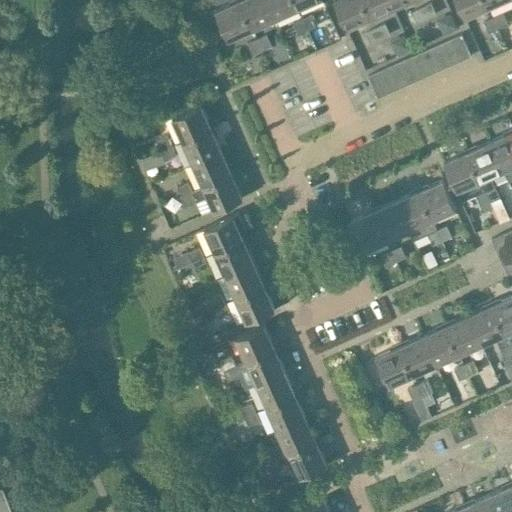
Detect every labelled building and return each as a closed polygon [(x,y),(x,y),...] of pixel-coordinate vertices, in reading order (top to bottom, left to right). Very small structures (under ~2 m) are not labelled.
[(252,27),(240,0),(235,0),(216,9),(229,37),(252,27)] [(240,0),(252,27),(275,17),(267,0),(240,0)] [(267,0),(275,17),(298,6),(295,0),(267,0)] [(370,16),(363,0),(335,0),(347,26),(370,16)] [(363,0),(370,16),(393,6),(390,0),(363,0)] [(457,0),(465,16),(489,5),(486,0),(457,0)] [(431,2),(421,6),(427,18),(436,13),(431,2)] [(412,10),(417,22),(427,18),(421,6),(412,10)] [(503,11),(493,16),(499,28),(508,23),(503,11)] [(313,13),(303,17),(308,29),(318,25),(313,13)] [(499,27),(493,16),(484,20),(489,32),(499,27)] [(299,33),(308,29),(303,17),(293,22),(299,33)] [(385,23),(375,27),(380,38),(390,34),(385,23)] [(375,27),(366,31),(371,43),(380,38),(375,27)] [(461,33),(451,38),(460,60),(471,55),(461,33)] [(267,34),(257,38),(262,50),(272,45),(267,34)] [(257,38),(248,43),(253,54),(262,50),(257,38)] [(440,42),(450,64),(460,60),(451,38),(440,42)] [(430,47),(440,69),(450,64),(440,42),(430,47)] [(420,52),(429,74),(440,69),(430,47),(420,52)] [(409,56),(419,78),(429,74),(420,52),(409,56)] [(399,61),(409,83),(419,78),(409,56),(399,61)] [(389,65),(399,87),(409,83),(399,61),(389,65)] [(378,70),(388,92),(399,87),(389,65),(378,70)] [(388,92),(378,70),(368,74),(378,96),(388,92)] [(183,139),(212,127),(201,103),(173,115),(183,139)] [(222,150),(212,127),(183,139),(194,162),(222,150)] [(511,129),(491,139),(504,168),(509,179),(511,177),(511,129)] [(168,135),(157,140),(161,149),(172,144),(168,135)] [(491,139),(468,150),(481,178),(480,179),(485,189),(486,189),(491,201),(501,196),(496,185),(491,174),(504,168),(491,139)] [(172,144),(161,149),(165,159),(177,154),(172,144)] [(232,173),(222,150),(194,162),(204,185),(232,173)] [(475,194),(485,189),(480,179),(481,178),(468,150),(444,160),(462,200),(475,194)] [(232,173),(204,185),(193,190),(181,196),(185,205),(208,195),(214,209),(243,196),(232,173)] [(443,178),(420,189),(433,217),(456,207),(443,178)] [(189,181),(177,186),(181,196),(193,190),(189,181)] [(420,189),(397,199),(410,227),(408,228),(413,239),(428,233),(428,232),(437,228),(433,217),(420,189)] [(485,189),(475,194),(483,211),(493,207),(490,201),(491,201),(486,189),(485,189)] [(387,238),(410,227),(397,199),(374,209),(387,238)] [(387,238),(374,209),(350,220),(363,249),(387,238)] [(240,228),(245,226),(239,211),(205,227),(215,251),(244,238),(240,228)] [(447,224),(438,228),(443,239),(451,235),(447,224)] [(437,228),(428,232),(428,233),(432,244),(443,239),(438,228),(437,228)] [(511,228),(491,237),(496,249),(511,241),(511,228)] [(226,274),(254,261),(244,238),(215,251),(226,274)] [(511,241),(496,249),(501,259),(511,254),(511,241)] [(401,244),(391,249),(396,260),(406,256),(401,244)] [(200,246),(189,251),(193,261),(205,256),(200,246)] [(391,249),(381,253),(386,264),(396,260),(391,249)] [(511,266),(511,254),(501,259),(506,269),(511,266)] [(205,256),(193,261),(197,270),(209,265),(205,256)] [(236,297),(265,284),(254,261),(226,274),(236,297)] [(265,284),(236,297),(247,320),(275,307),(265,284)] [(220,292),(209,297),(214,307),(225,302),(220,292)] [(511,328),(511,293),(492,303),(505,331),(511,328)] [(225,302),(214,307),(218,316),(229,311),(225,302)] [(492,303),(469,313),(482,342),(495,336),(505,358),(511,354),(511,347),(510,342),(505,331),(492,303)] [(469,313),(446,323),(459,352),(482,342),(469,313)] [(236,336),(247,360),(275,347),(265,323),(236,336)] [(459,352),(446,323),(423,334),(436,362),(459,352)] [(400,344),(413,372),(436,362),(423,334),(400,344)] [(413,372),(400,344),(376,355),(389,383),(413,372)] [(236,364),(224,369),(229,379),(240,374),(245,386),(256,381),(257,383),(285,370),(275,347),(247,360),(236,364)] [(231,355),(220,360),(224,369),(236,364),(231,355)] [(473,359),(464,363),(469,374),(478,370),(473,359)] [(464,363),(454,368),(459,379),(469,374),(464,363)] [(296,393),(285,370),(257,383),(267,406),(296,393)] [(428,379),(418,384),(423,395),(433,391),(428,379)] [(423,395),(418,384),(408,388),(413,399),(423,395)] [(277,429),(306,416),(296,393),(267,406),(277,429)] [(252,400),(240,406),(245,416),(256,410),(252,400)] [(256,410),(245,416),(249,425),(261,420),(256,410)] [(277,429),(288,451),(288,452),(316,439),(306,416),(277,429)] [(277,456),(265,462),(270,471),(292,461),(298,475),(327,462),(316,439),(288,452),(288,451),(277,456)] [(272,446),(261,452),(265,462),(277,456),(272,446)] [(12,511),(0,480),(0,511),(12,511)] [(511,511),(511,482),(490,493),(498,511),(511,511)] [(467,503),(470,511),(498,511),(490,493),(467,503)] [(296,510),(297,511),(331,511),(325,497),(296,510)] [(470,511),(467,503),(445,511),(470,511)]
